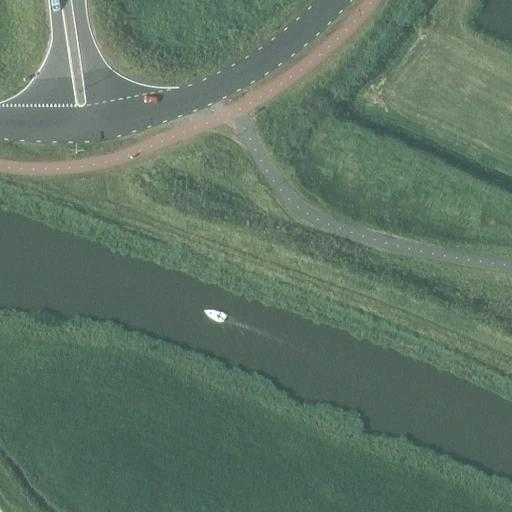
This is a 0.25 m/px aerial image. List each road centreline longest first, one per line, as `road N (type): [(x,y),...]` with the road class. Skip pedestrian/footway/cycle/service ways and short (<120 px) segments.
road 1 (track): [(511,370),(0,168)]
road 2 (unclassified): [(103,121),(185,101),(240,76),(334,0)]
road 3 (unclassified): [(51,0),(60,126)]
road 4 (unclassified): [(103,121),(78,0)]
